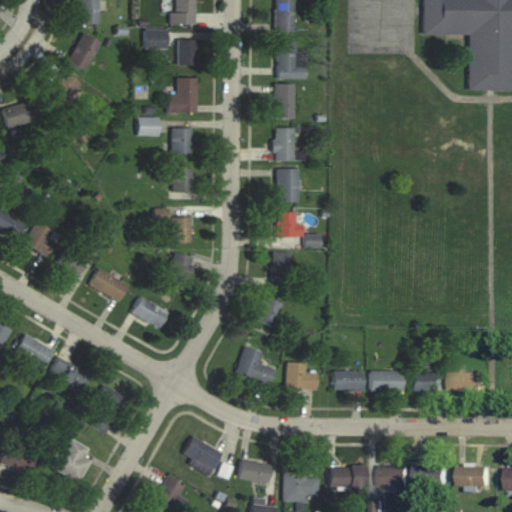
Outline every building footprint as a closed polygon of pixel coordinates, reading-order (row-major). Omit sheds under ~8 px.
[(96,0),(75,0),(76,23),(96,23),(96,0)] [(170,0),(170,24),(193,24),(192,0),(170,0)] [(291,0),(272,0),(272,31),(291,31),(291,0)] [(511,0),(421,0),(420,34),(466,35),(465,90),(511,91),(511,0)] [(164,29),(142,29),(142,49),(164,49),(164,29)] [(98,43),(82,32),(64,61),(81,71),(98,43)] [(194,39),(175,39),(175,65),(194,65),(194,39)] [(302,79),(302,51),(293,51),(293,42),(274,42),(274,79),(302,79)] [(79,85),(64,70),(41,93),(56,108),(79,85)] [(194,78),(173,78),(173,95),(164,95),(164,112),(194,112),(194,78)] [(291,84),(272,84),(272,118),(291,118),(291,84)] [(36,121),(31,101),(0,107),(0,110),(4,128),(36,121)] [(134,136),(156,136),(156,117),(134,117),(134,136)] [(189,128),(169,128),(169,153),(189,153),(189,128)] [(291,128),(270,128),(270,160),(291,160),(291,128)] [(169,167),(169,192),(190,192),(190,167),(169,167)] [(16,189),(21,174),(6,169),(1,184),(16,189)] [(296,169),(274,169),(274,202),(296,202),(296,169)] [(0,232),(13,240),(23,223),(0,210),(0,232)] [(299,223),(293,223),(294,212),(273,212),(273,236),(299,237),(299,223)] [(188,244),(188,217),(168,217),(168,244),(188,244)] [(45,257),(57,235),(33,221),(20,244),(45,257)] [(74,279),(85,261),(64,248),(53,266),(74,279)] [(287,286),(287,252),(269,252),(269,286),(287,286)] [(183,290),(192,258),(173,253),(164,284),(183,290)] [(126,285),(96,269),(87,286),(116,303),(126,285)] [(155,329),(164,312),(138,296),(128,314),(155,329)] [(271,326),(278,302),(260,296),(253,321),(271,326)] [(0,344),(9,330),(0,324),(0,344)] [(13,352),(42,367),(51,349),(22,334),(13,352)] [(268,384),(272,368),(257,363),(260,352),(241,346),(233,373),(268,384)] [(74,392),(84,372),(54,357),(45,377),(74,392)] [(314,371),(304,371),(304,363),(284,363),(284,388),(314,388),(314,371)] [(330,390),(360,390),(360,371),(330,371),(330,390)] [(367,391),(400,391),(400,371),(367,371),(367,391)] [(441,373),(410,373),(410,391),(441,391),(441,373)] [(482,373),(450,373),(450,392),(482,392),(482,373)] [(121,394),(99,385),(92,403),(97,405),(89,426),(106,433),(121,394)] [(188,458),(185,464),(207,476),(219,452),(189,436),(180,454),(188,458)] [(88,462),(81,458),(86,449),(68,438),(49,468),(75,483),(88,462)] [(0,451),(0,464),(28,473),(35,453),(21,448),(22,444),(4,439),(0,451)] [(266,483),(268,463),(237,460),(235,479),(266,483)] [(414,486),(445,486),(445,465),(414,465),(414,486)] [(362,466),(326,466),(326,487),(362,487),(362,466)] [(406,466),(374,466),(374,486),(406,486),(406,466)] [(457,487),(488,487),(488,466),(457,466),(457,487)] [(303,468),(281,468),(281,501),(303,501),(303,496),(316,496),(316,477),(303,477),(303,468)] [(183,487),(164,475),(145,508),(151,511),(175,511),(176,510),(171,507),(183,487)]
